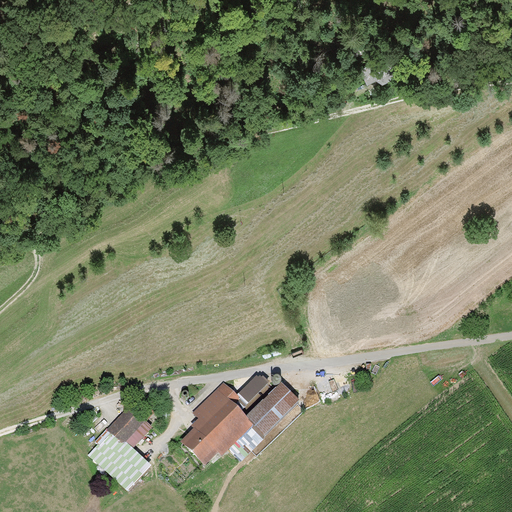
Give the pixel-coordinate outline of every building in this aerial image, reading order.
[(390,53),(360,67),(367,81),(376,77),(380,83),(400,73),(390,53)] [(265,437),(300,402),(282,384),(277,390),(263,377),(262,378),(260,376),(259,377),(257,376),(239,394),(238,393),(237,395),(223,382),(192,413),(198,419),(191,427),(192,429),(179,442),(205,468),(220,454),(223,457),(229,451),(241,462),(266,438),(265,437)] [(134,420),(141,428),(151,418),(144,410),(134,420)] [(99,451),(90,461),(129,499),(148,479),(121,452),(126,447),(143,429),(141,428),(134,420),(129,416),(96,449),(99,451)] [(143,429),(126,447),(133,454),(151,437),(143,429)]
